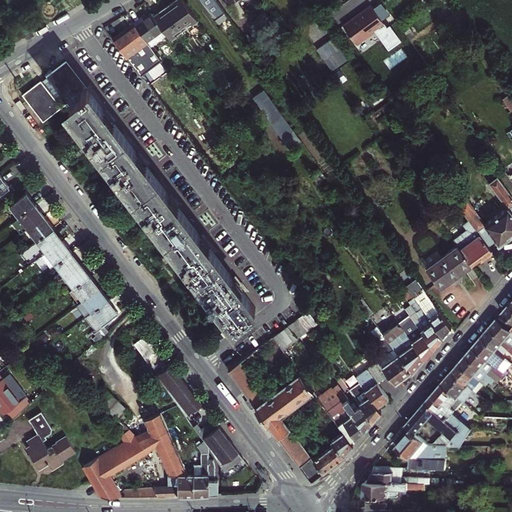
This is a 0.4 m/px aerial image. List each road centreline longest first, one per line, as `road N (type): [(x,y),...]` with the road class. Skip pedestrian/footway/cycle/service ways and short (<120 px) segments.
road 1 (tertiary): [(0,107),(301,501)]
road 2 (tertiary): [(511,283),(355,464),(301,501)]
road 3 (tertiary): [(0,499),(98,506),(301,501)]
road 4 (residential): [(0,68),(113,0)]
road 5 (unknown): [(154,307),(123,332),(112,355),(144,410)]
